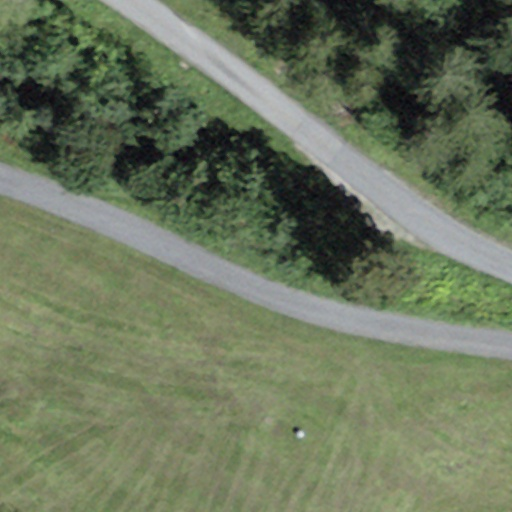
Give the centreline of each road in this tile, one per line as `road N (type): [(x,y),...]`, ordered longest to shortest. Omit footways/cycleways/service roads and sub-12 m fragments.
road 1 (track): [(511,345),(369,325),(260,292),(0,184)]
road 2 (unclassified): [(125,0),(379,192),(511,266)]
